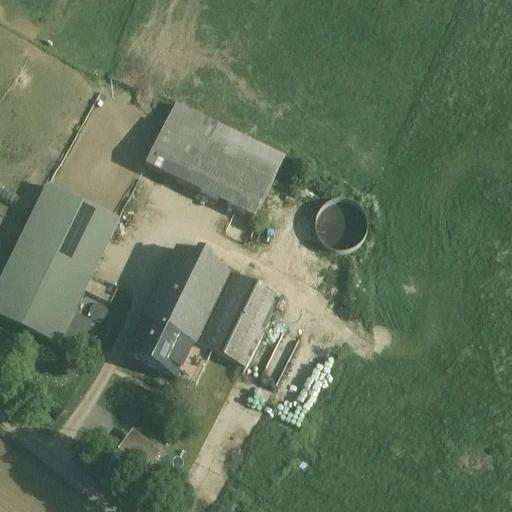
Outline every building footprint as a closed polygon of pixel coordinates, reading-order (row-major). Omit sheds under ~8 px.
[(284,159),(176,106),(167,124),(203,141),(276,177),(284,159)] [(203,141),(167,124),(146,169),(182,186),(203,141)] [(276,177),(203,141),(182,186),(254,222),(276,177)] [(119,223),(47,188),(0,284),(0,320),(58,349),(119,223)] [(366,239),(367,229),(365,219),(359,210),(351,205),(340,203),(330,205),(322,211),(316,220),(314,230),(316,240),(322,249),(331,254),(341,256),(351,254),(360,248),(366,239)] [(177,251),(139,330),(190,355),(192,350),(194,346),(228,276),(177,251)] [(228,276),(194,346),(245,371),(279,301),(228,276)] [(190,355),(139,330),(126,357),(177,381),(177,380),(190,355)] [(209,359),(192,350),(190,355),(177,380),(195,389),(209,359)] [(306,381),(285,419),(302,428),(324,391),(306,381)]
